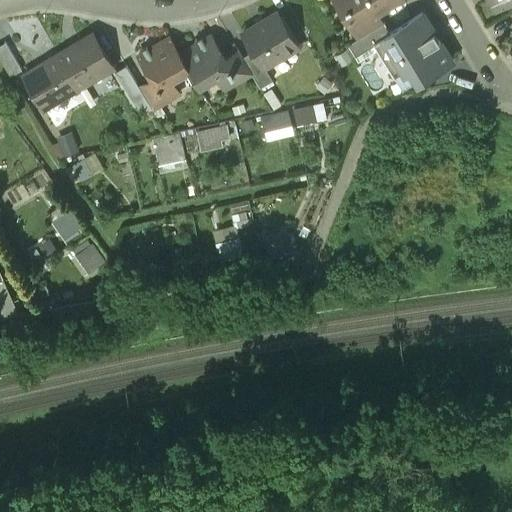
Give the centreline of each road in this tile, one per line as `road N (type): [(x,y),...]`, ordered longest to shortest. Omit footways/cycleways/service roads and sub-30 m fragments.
road 1 (track): [(145,303),(0,74)]
road 2 (residential): [(90,0),(153,9),(224,0)]
